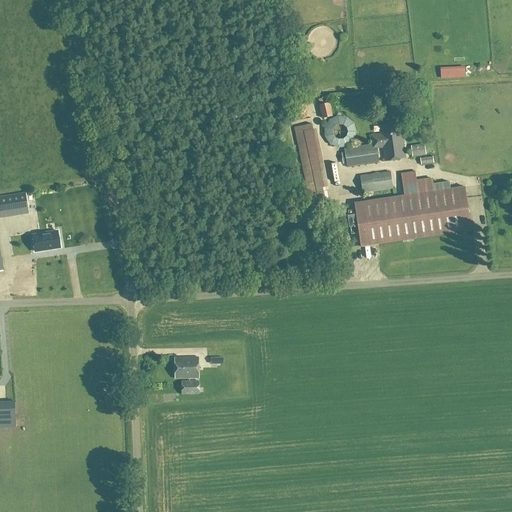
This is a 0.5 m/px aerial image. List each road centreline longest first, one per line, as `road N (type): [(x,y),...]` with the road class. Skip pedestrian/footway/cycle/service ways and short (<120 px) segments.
road 1 (unclassified): [(130,300),(511,274)]
road 2 (unclassified): [(130,300),(68,0)]
road 3 (unclassified): [(139,511),(130,300)]
road 4 (unclassified): [(0,304),(130,300)]
